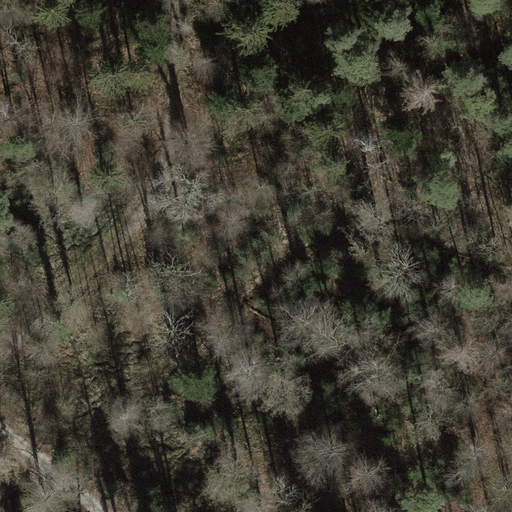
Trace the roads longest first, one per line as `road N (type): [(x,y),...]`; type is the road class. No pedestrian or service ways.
road 1 (track): [(175,0),(170,161),(139,220),(0,360)]
road 2 (track): [(0,428),(42,455),(97,511)]
